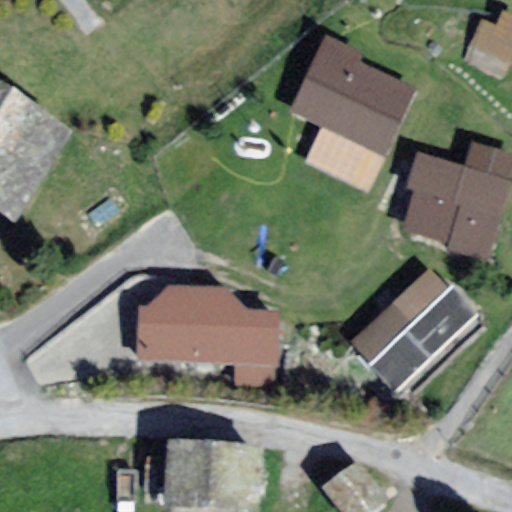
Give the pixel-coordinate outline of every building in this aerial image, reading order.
[(511,82),(511,31),(504,29),(500,40),(480,33),(463,75),(508,93),(511,82)] [(414,95),(340,62),(305,140),(379,173),(414,95)] [(84,156),(0,100),(0,231),(24,247),(84,156)] [(510,202),(442,169),(413,228),(482,261),(510,202)] [(431,291),(339,358),(379,412),(471,345),(431,291)] [(178,304),(154,323),(153,373),(228,373),(239,398),(273,397),(287,329),(255,328),(232,305),(178,304)] [(248,511),(256,479),(186,464),(175,511),(248,511)] [(353,474),(322,505),(329,511),(379,511),(385,506),(353,474)]
